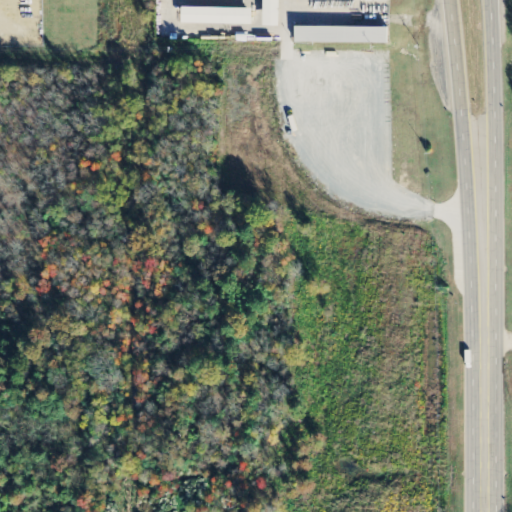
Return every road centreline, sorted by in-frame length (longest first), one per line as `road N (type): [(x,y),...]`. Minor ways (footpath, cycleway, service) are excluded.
road 1 (primary): [(448,0),(470,249),(486,336)]
road 2 (primary): [(486,336),(495,244),(490,0)]
